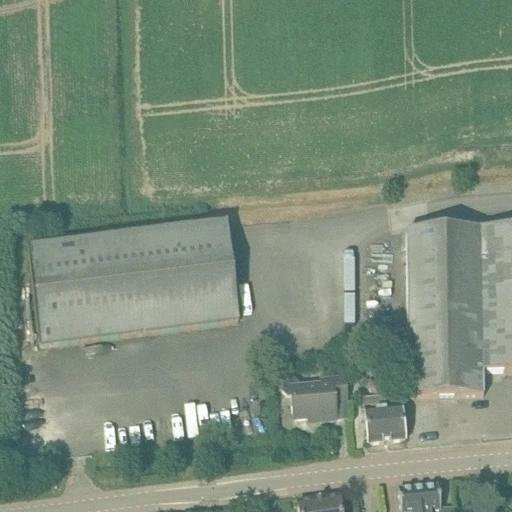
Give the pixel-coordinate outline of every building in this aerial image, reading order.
[(27,252),(37,330),(39,350),(238,325),(225,227),(27,252)] [(511,232),(405,235),(408,381),(408,401),(483,399),(482,375),(511,374),(511,232)] [(362,387),(362,378),(351,379),(351,388),(362,387)] [(346,404),(344,384),(343,380),(319,382),(320,386),(297,389),(297,386),(292,382),(285,383),(280,387),(281,394),(287,399),(290,399),(293,423),(319,421),(320,425),(335,423),(333,405),(346,404)] [(367,447),(404,443),(400,399),(381,401),(380,394),(363,395),(363,403),(362,403),(367,447)] [(453,511),(444,511),(439,511),(437,488),(397,491),(399,511),(453,511)] [(339,511),(338,499),(297,504),(298,511),(339,511)]
